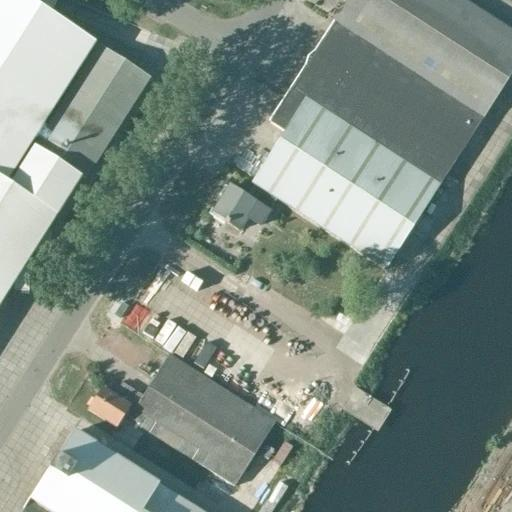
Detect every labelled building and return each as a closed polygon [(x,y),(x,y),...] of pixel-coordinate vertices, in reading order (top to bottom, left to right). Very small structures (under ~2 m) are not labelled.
[(0,0),(0,180),(6,184),(95,44),(39,9),(43,0),(0,0)] [(229,188),(212,214),(225,222),(224,225),(236,233),(244,219),(257,228),(274,201),(383,272),(394,256),(405,263),(420,240),(433,221),(421,214),(511,72),(511,35),(457,0),(349,0),(269,124),(282,133),(249,185),(255,189),(247,200),(229,188)] [(33,150),(83,182),(148,80),(97,48),(33,150)] [(0,183),(0,305),(81,183),(31,151),(5,187),(0,183)] [(419,281),(419,269),(405,269),(405,281),(419,281)] [(138,427),(137,428),(233,489),(273,426),(167,358),(141,399),(121,386),(113,398),(101,390),(87,412),(115,430),(123,417),(138,427)] [(21,511),(192,511),(71,435),(21,511)]
